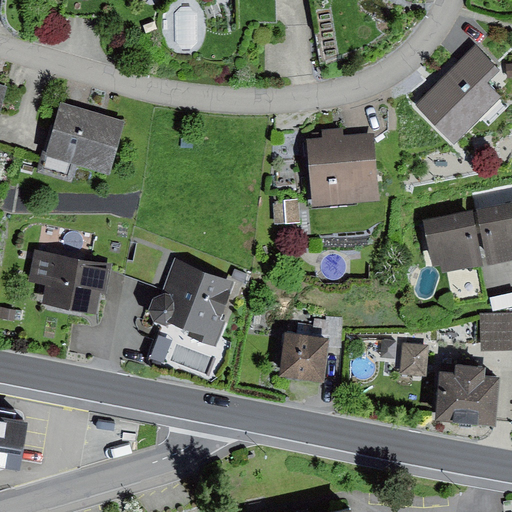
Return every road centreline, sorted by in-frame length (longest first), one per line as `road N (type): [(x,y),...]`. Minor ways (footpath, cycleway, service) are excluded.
road 1 (residential): [(453,0),(390,83),(283,101),(147,93),(0,49)]
road 2 (secondary): [(511,468),(210,411)]
road 3 (residential): [(210,411),(201,435),(165,459),(0,510)]
road 4 (secondary): [(210,411),(0,369)]
